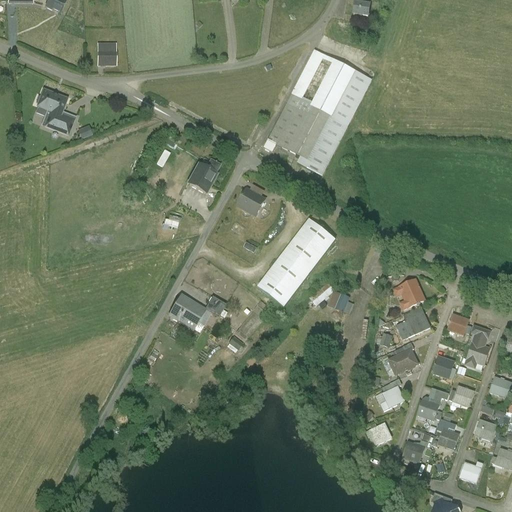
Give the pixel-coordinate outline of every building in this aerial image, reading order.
[(60,15),(66,2),(63,1),(63,0),(49,0),(45,9),(55,14),(55,13),(60,15)] [(348,0),(356,1),(356,4),(355,4),(353,16),(368,18),(371,6),(363,5),(363,0),(348,0)] [(97,48),(96,70),(114,70),(114,48),(97,48)] [(371,82),(315,53),(313,58),(311,59),(287,100),(264,149),(272,153),(275,146),(301,159),(297,166),(321,178),(371,82)] [(45,128),(68,137),(74,122),(61,117),(67,101),(43,92),(41,100),(38,99),(36,105),(38,106),(37,108),(50,113),(45,128)] [(89,128),(78,132),(82,142),(93,137),(89,128)] [(163,168),(171,154),(165,150),(157,164),(163,168)] [(206,171),(199,167),(189,186),(205,195),(215,176),(215,175),(219,168),(210,163),(206,171)] [(265,202),(246,192),(238,207),(256,218),(265,202)] [(320,220),(314,216),(311,221),(316,225),(320,220)] [(309,222),(258,289),(284,309),(335,242),(309,222)] [(425,304),(415,282),(391,293),(395,301),(402,298),(404,303),(398,306),(402,314),(425,304)] [(329,288),(312,301),(315,305),(332,292),(329,288)] [(342,297),(337,311),(343,314),(349,300),(342,297)] [(226,306),(212,298),(204,311),(218,320),(226,306)] [(189,304),(181,299),(170,317),(193,331),(203,315),(188,306),(189,304)] [(396,329),(402,343),(430,331),(421,310),(402,318),(405,325),(396,329)] [(469,323),(453,317),(448,332),(456,335),(457,332),(465,335),(467,329),(469,323)] [(491,333),(474,327),(471,335),(476,337),(487,341),(488,341),(491,333)] [(473,346),(466,367),(475,370),(477,364),(484,367),(489,352),(484,350),(487,341),(476,337),(473,346)] [(237,355),(244,345),(234,338),(227,348),(237,355)] [(153,350),(147,365),(155,368),(161,353),(153,350)] [(411,353),(398,359),(397,358),(389,362),(396,377),(417,367),(411,353)] [(454,365),(438,360),(433,375),(442,378),(442,375),(450,378),(454,365)] [(511,393),(511,385),(495,380),(490,395),(498,398),(499,395),(506,398),(508,393),(511,394),(511,393)] [(399,382),(390,386),(391,387),(393,391),(398,389),(401,388),(399,382)] [(391,387),(382,391),(385,395),(393,392),(393,391),(391,387)] [(398,389),(393,391),(393,392),(385,395),(389,404),(381,407),(384,413),(404,403),(398,389)] [(474,395),(458,389),(456,394),(454,401),(453,404),(469,409),(474,395)] [(449,397),(434,391),(432,397),(442,401),(447,403),(449,397)] [(442,401),(432,397),(429,405),(439,408),(442,401)] [(429,405),(423,403),(418,417),(427,420),(434,423),(435,421),(435,420),(437,414),(439,408),(429,405)] [(483,406),(480,412),(492,417),(495,411),(483,406)] [(511,407),(511,408),(509,415),(511,416),(511,418),(511,421),(505,419),(503,425),(511,427),(511,407)] [(498,412),(496,418),(504,421),(506,414),(498,412)] [(451,423),(453,417),(446,414),(444,420),(451,423)] [(496,428),(480,423),(475,437),(484,440),(484,438),(492,441),(496,428)] [(377,430),(372,432),(378,446),(391,440),(385,426),(377,430)] [(459,437),(443,432),(439,444),(446,447),(445,449),(454,452),(459,437)] [(419,449),(408,445),(403,460),(412,463),(413,461),(420,463),(424,451),(419,449)] [(511,470),(511,455),(501,452),(496,464),(504,467),(503,469),(511,472),(511,470)] [(476,469),(465,466),(460,480),(469,483),(469,481),(477,483),(481,471),(476,469)] [(452,502),(435,495),(432,502),(437,504),(437,503),(450,508),(452,502)] [(450,508),(437,503),(437,504),(433,511),(458,511),(457,511),(450,508)]
